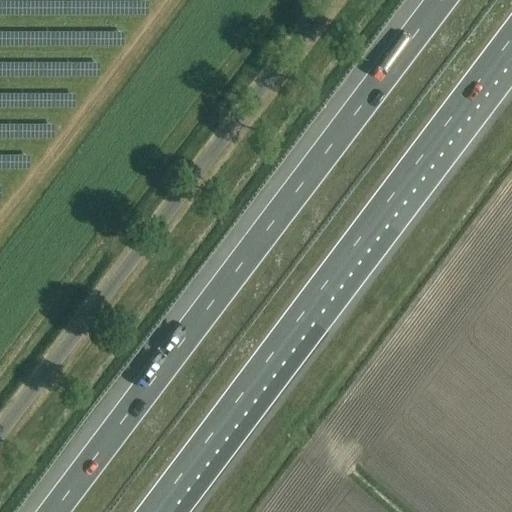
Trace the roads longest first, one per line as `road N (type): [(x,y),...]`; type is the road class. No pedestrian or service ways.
road 1 (motorway): [(437,0),(48,511)]
road 2 (motorway): [(151,511),(511,35)]
road 3 (unclassified): [(0,431),(326,0)]
